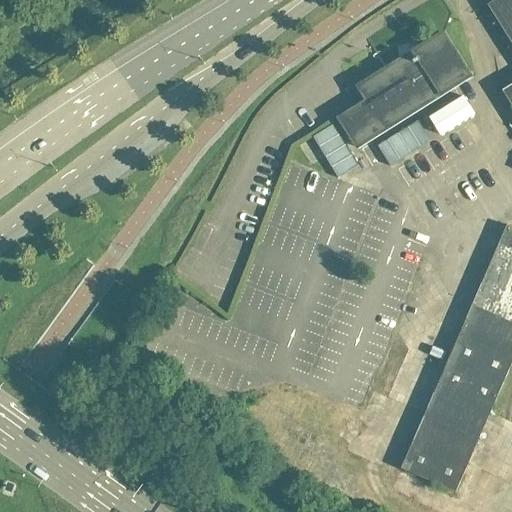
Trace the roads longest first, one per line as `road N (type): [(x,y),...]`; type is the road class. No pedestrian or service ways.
road 1 (unknown): [(362,198),(428,144),(491,128),(411,219),(367,364),(350,394),(317,402),(294,389),(279,359),(306,276),(349,213)]
road 2 (secondary): [(0,236),(311,0)]
road 3 (unknown): [(411,0),(316,70),(272,118),(190,276)]
road 4 (unknown): [(511,196),(463,244),(369,433),(366,474)]
road 5 (secondary): [(245,0),(0,166)]
road 6 (primary): [(121,511),(0,424)]
